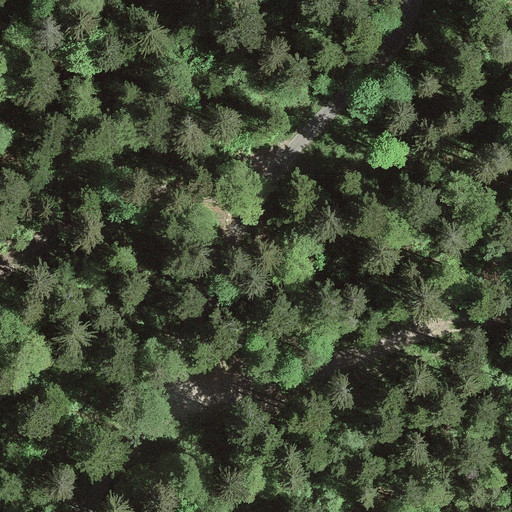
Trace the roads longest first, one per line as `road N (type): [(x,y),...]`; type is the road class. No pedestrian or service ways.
road 1 (track): [(90,511),(142,425),(202,296),(306,123),(403,28),(410,0)]
road 2 (track): [(511,316),(142,425)]
road 3 (track): [(393,347),(511,275)]
